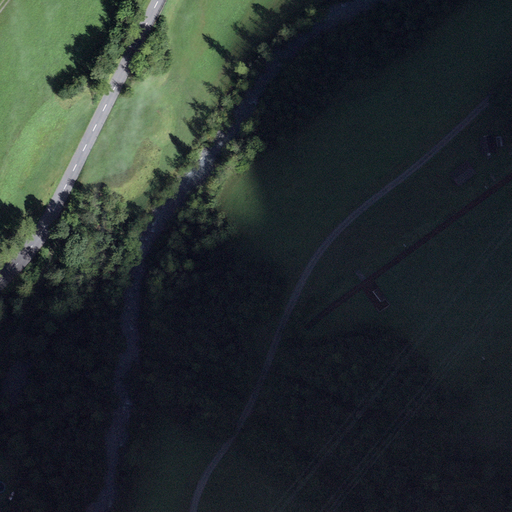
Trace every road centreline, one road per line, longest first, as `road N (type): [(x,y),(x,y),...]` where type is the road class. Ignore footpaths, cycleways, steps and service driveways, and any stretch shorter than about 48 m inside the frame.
road 1 (unclassified): [(511,78),(345,224),(315,261),(272,362),(196,487),(193,511)]
road 2 (tertiary): [(160,0),(42,227),(0,272)]
road 3 (track): [(272,362),(416,429),(511,440)]
road 4 (track): [(306,283),(253,241),(218,250),(168,238),(179,221)]
